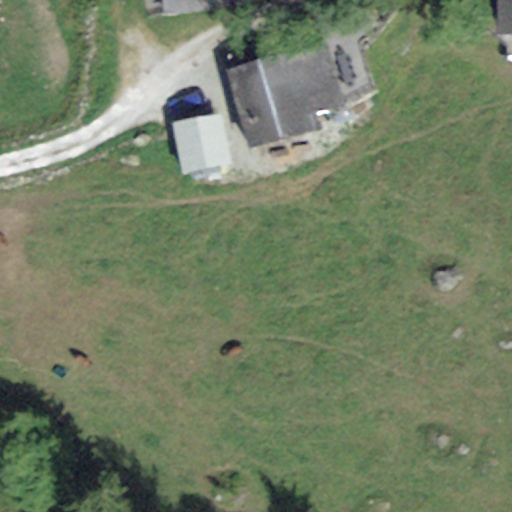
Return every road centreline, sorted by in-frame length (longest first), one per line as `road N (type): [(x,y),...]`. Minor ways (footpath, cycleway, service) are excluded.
road 1 (track): [(161,80),(78,145),(0,170)]
road 2 (track): [(300,0),(190,55),(161,80)]
